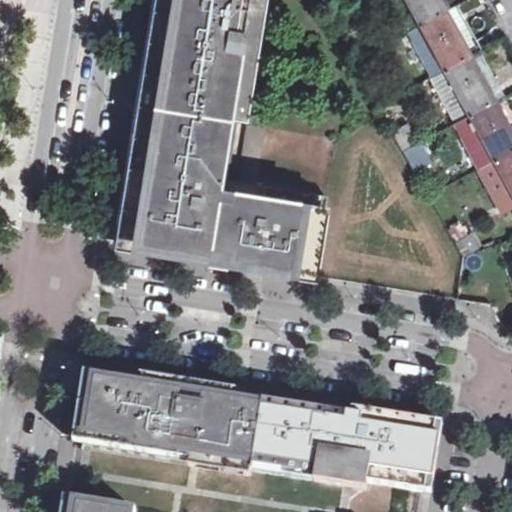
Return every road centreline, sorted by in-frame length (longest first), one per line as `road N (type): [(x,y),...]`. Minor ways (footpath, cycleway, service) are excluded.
road 1 (residential): [(499,363),(458,329),(66,266)]
road 2 (residential): [(56,327),(495,388)]
road 3 (residential): [(66,266),(109,0)]
road 4 (residential): [(65,0),(25,261)]
road 5 (residential): [(26,511),(56,327)]
road 6 (residential): [(478,511),(495,388)]
